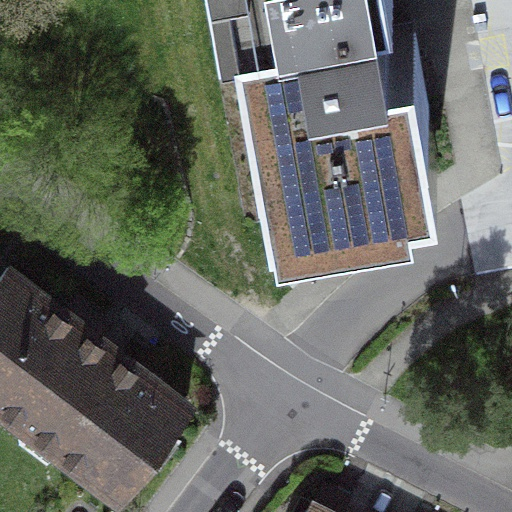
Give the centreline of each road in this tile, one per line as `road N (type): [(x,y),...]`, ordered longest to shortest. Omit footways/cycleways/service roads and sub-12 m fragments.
road 1 (residential): [(289,403),(0,188)]
road 2 (residential): [(506,511),(289,403)]
road 3 (residential): [(289,403),(207,511)]
